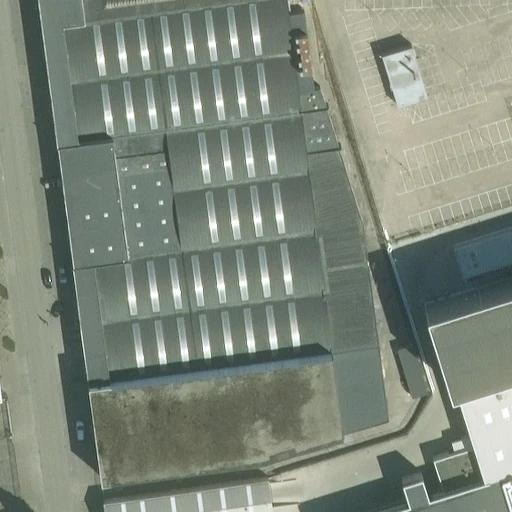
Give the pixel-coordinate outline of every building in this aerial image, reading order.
[(71,262),(100,475),(262,454),(388,417),(362,222),(319,85),(313,86),(303,8),(287,10),(285,0),(37,0),(56,140),(54,140),(54,141),(60,140),(76,260),(70,261),(70,262),(71,262)] [(397,105),(427,95),(411,44),(380,53),(397,105)] [(451,177),(431,184),(438,207),(458,201),(451,177)] [(511,226),(452,245),(461,275),(511,259),(511,226)] [(511,511),(511,275),(423,303),(448,382),(454,381),(470,433),(451,440),(454,449),(432,456),(442,488),(428,493),(421,471),(401,478),(408,499),(365,511),(511,511)] [(412,343),(397,348),(412,396),(427,392),(412,343)] [(102,499),(103,511),(271,511),(266,476),(102,499)]
